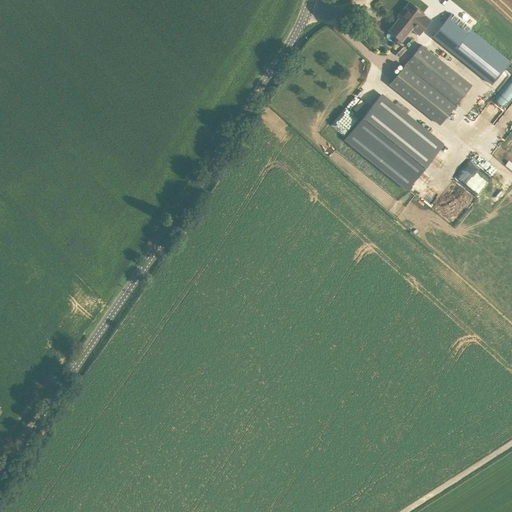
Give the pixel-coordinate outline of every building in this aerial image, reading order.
[(430,21),(422,15),(423,14),(409,3),(401,13),(398,17),(399,19),(389,31),(396,37),(393,40),(399,44),(411,29),(419,35),(430,21)] [(498,53),(451,14),(432,37),(480,75),(498,53)] [(380,22),(376,26),(385,34),(389,30),(380,22)] [(456,105),(471,86),(421,45),(405,64),(456,105)] [(440,125),(456,105),(405,64),(389,84),(440,125)] [(511,76),(481,118),(492,126),(511,100),(511,76)] [(380,95),(345,139),(408,189),(443,145),(380,95)] [(456,178),(478,196),(493,178),(471,160),(456,178)]
